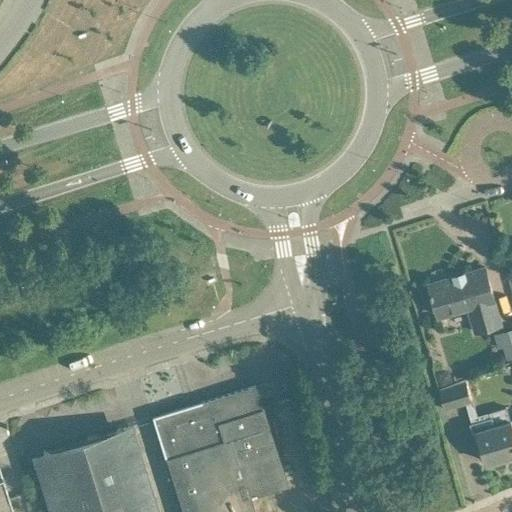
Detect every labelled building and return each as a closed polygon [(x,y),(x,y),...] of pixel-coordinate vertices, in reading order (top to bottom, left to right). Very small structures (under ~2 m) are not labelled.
[(454,276),(429,283),(432,292),(430,293),(431,297),(433,297),(439,316),(468,307),(475,332),(500,324),(493,299),(495,299),(485,267),(465,272),(465,271),(453,274),(454,276)] [(384,314),(369,318),(376,344),(391,340),(384,314)] [(511,359),(511,328),(497,333),(505,362),(511,359)] [(439,388),(446,409),(473,402),(466,378),(458,381),(439,388)] [(255,384),(200,402),(201,405),(195,406),(196,409),(188,411),(187,406),(153,417),(182,511),(241,511),(238,502),(237,499),(250,496),(242,461),(245,462),(256,494),(286,485),(255,384)] [(511,455),(511,422),(511,420),(507,407),(490,412),(491,416),(470,422),(476,441),(481,440),(488,462),(511,455)] [(147,511),(121,426),(23,454),(40,511),(147,511)] [(12,511),(0,472),(0,511),(12,511)]
